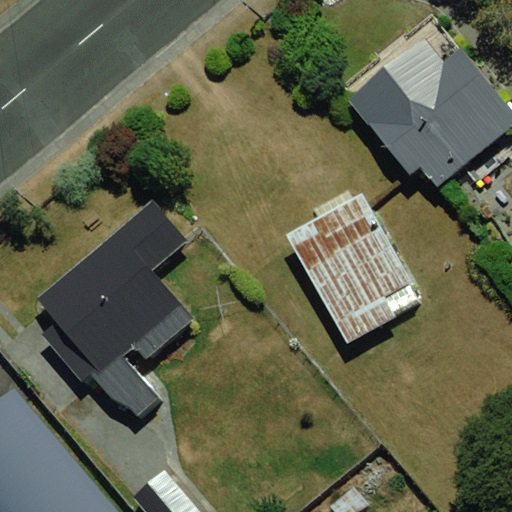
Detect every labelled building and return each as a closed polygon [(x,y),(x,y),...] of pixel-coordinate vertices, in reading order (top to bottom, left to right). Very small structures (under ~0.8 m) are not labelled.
[(511,104),(451,20),(349,93),(425,199),(511,136),(511,104)] [(368,198),(291,238),(348,347),(425,306),(368,198)] [(142,220),(37,308),(103,386),(208,298),(142,220)] [(0,398),(0,442),(34,414),(12,389),(0,398)] [(0,442),(0,486),(56,440),(34,414),(0,442)] [(116,511),(56,440),(0,486),(0,511),(116,511)] [(188,511),(161,477),(135,497),(146,511),(188,511)]
